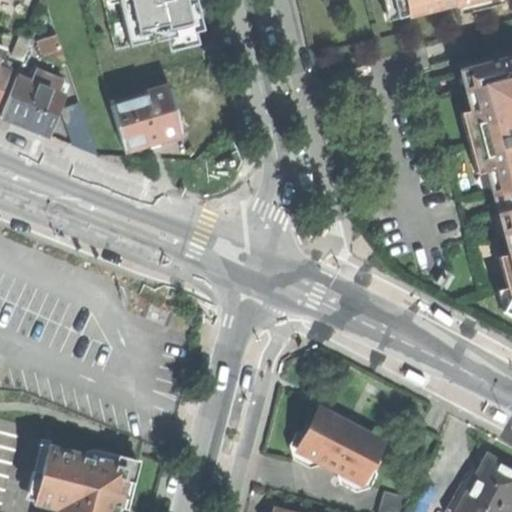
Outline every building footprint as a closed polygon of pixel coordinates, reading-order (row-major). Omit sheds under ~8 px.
[(108,0),(119,46),(205,26),(198,0),(108,0)] [(479,0),(393,0),(398,19),(460,5),(479,0)] [(505,4),(504,0),(479,0),(460,5),(463,15),(505,4)] [(511,24),(486,31),(491,52),(501,58),(502,62),(471,70),(476,88),(466,90),(471,112),(461,114),(477,175),(496,168),(511,228),(511,229),(493,233),(510,298),(503,309),(502,313),(511,318),(511,24)] [(59,68),(66,65),(55,31),(43,35),(44,39),(40,41),(48,65),(56,63),(59,68)] [(10,57),(23,62),(32,41),(19,36),(10,57)] [(0,91),(9,69),(0,65),(0,64),(5,50),(0,47),(0,91)] [(27,128),(47,135),(63,95),(59,93),(63,82),(35,70),(30,82),(17,77),(1,117),(27,128)] [(153,140),(181,132),(171,88),(111,106),(124,149),(153,140)] [(81,149),(97,156),(85,121),(73,125),(81,149)] [(431,312),(429,315),(448,325),(452,318),(438,310),(433,308),(431,312)] [(423,381),(424,378),(406,367),(402,375),(416,382),(421,385),(423,381)] [(367,472),(375,470),(379,463),(376,454),(369,450),(375,438),(357,429),(355,434),(345,428),(347,424),(329,414),(322,427),(314,423),(307,425),(305,428),(303,432),(305,438),(298,452),(311,459),(320,442),(331,448),(322,465),(361,485),(367,472)] [(0,511),(1,511),(25,423),(0,416),(0,511)] [(357,429),(347,424),(345,428),(355,434),(357,429)] [(78,439),(53,432),(35,502),(60,509),(58,511),(120,511),(122,508),(129,480),(135,482),(141,461),(121,456),(119,463),(75,452),(78,439)] [(311,459),(322,465),(331,448),(320,442),(311,459)] [(446,511),(509,511),(511,507),(511,468),(503,463),(489,456),(477,478),(469,473),(446,511)] [(411,511),(416,500),(387,493),(380,511),(411,511)] [(411,511),(436,511),(437,510),(416,499),(416,500),(411,511)]
